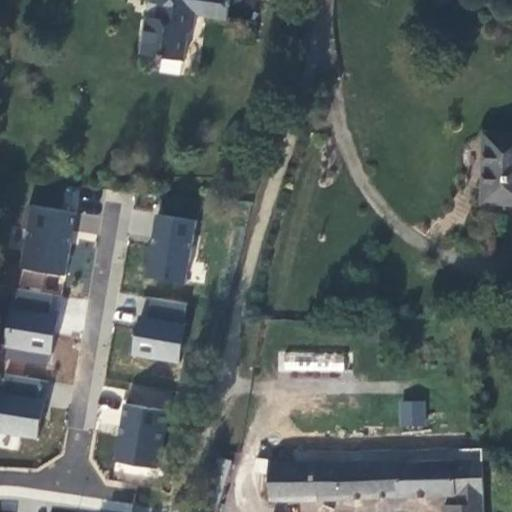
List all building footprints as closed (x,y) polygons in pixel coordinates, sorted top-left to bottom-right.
[(190,7),(200,9),(220,11),(221,0),(149,0),(148,12),(139,10),(134,48),(177,54),(181,27),(189,22),(190,7)] [(511,201),(511,131),(479,131),(477,200),(511,201)] [(76,219),(28,213),(20,279),(67,286),(76,219)] [(203,230),(156,225),(150,281),(197,286),(203,230)] [(2,359),(50,365),(56,307),(9,302),(2,359)] [(191,316),(143,312),(139,360),(187,364),(191,316)] [(278,350),(277,371),(344,373),(345,351),(278,350)] [(0,445),(12,447),(14,436),(37,439),(42,391),(0,386),(0,445)] [(426,426),(425,401),(399,402),(400,428),(426,426)] [(175,407),(126,403),(122,473),(170,477),(175,407)] [(442,498),(442,511),(480,511),(479,456),(397,458),(397,456),(362,460),(309,461),(309,458),(264,459),(265,495),(453,488),(461,487),(461,498),(454,498),(442,498)] [(453,488),(454,498),(461,498),(461,487),(453,488)]
